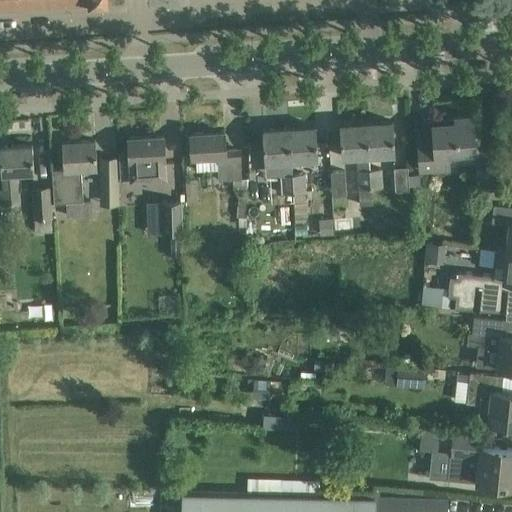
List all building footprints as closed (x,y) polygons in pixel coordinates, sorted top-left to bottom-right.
[(0,0),(0,8),(88,3),(88,5),(108,3),(107,0),(0,0)] [(417,140),(419,160),(419,170),(449,168),(448,151),(475,149),(473,115),(454,116),(455,122),(432,123),(433,139),(417,140)] [(366,122),(368,154),(381,154),(395,153),(394,141),(393,121),(366,122)] [(366,122),(340,124),(342,156),(356,155),(357,170),(369,169),(368,154),(366,122)] [(316,126),(289,127),(291,160),(318,158),(316,126)] [(262,129),(263,149),(264,161),(291,160),(289,127),(262,129)] [(241,178),(241,164),(240,149),(225,150),(224,132),(189,134),(191,157),(217,155),(218,180),(220,179),(221,190),(234,189),(237,197),(232,197),(231,203),(237,203),(237,217),(246,217),(247,193),(246,178),(241,178)] [(128,153),(121,153),(122,171),(130,170),(130,178),(146,177),(165,176),(164,159),(165,159),(163,136),(128,138),(128,153)] [(62,142),(63,162),(64,168),(51,168),(54,203),(67,202),(67,215),(92,213),(91,199),(83,200),(81,168),(97,167),(96,160),(95,140),(62,142)] [(3,188),(0,188),(0,209),(19,208),(18,201),(17,188),(16,172),(33,171),(33,164),(32,144),(0,145),(0,155),(1,166),(1,173),(2,173),(3,188)] [(118,156),(99,157),(100,204),(119,204),(118,156)] [(395,191),(409,190),(409,186),(408,174),(408,167),(394,167),(395,191)] [(382,168),(369,169),(370,188),(383,186),(382,168)] [(369,169),(357,170),(356,170),(357,189),(370,188),(369,169)] [(333,196),(345,195),(344,171),(331,172),(333,196)] [(305,173),(292,174),(293,193),(307,192),(305,173)] [(423,173),(408,174),(409,186),(424,185),(423,173)] [(292,174),(279,175),(281,194),(293,194),(293,193),(292,174)] [(200,204),(198,179),(186,181),(187,196),(185,196),(186,205),(200,204)] [(32,187),(35,233),(52,231),(50,186),(32,187)] [(161,199),(162,233),(171,233),(181,233),(181,199),(161,199)] [(510,224),(507,251),(511,251),(511,206),(493,204),(491,221),(510,224)] [(333,216),(320,217),(321,233),(334,232),(333,216)] [(237,217),(236,238),(245,238),(246,217),(237,217)] [(336,233),(355,231),(354,217),(334,219),(336,233)] [(470,237),(471,226),(462,225),(460,236),(470,237)] [(181,233),(171,233),(171,256),(182,256),(181,233)] [(426,241),(424,260),(443,262),(445,243),(426,241)] [(267,263),(268,245),(247,245),(248,252),(248,261),(255,262),(255,263),(267,263)] [(504,278),(485,276),(459,273),(458,276),(450,276),(449,287),(423,285),(421,305),(449,308),(450,296),(456,296),(455,307),(511,311),(511,295),(508,295),(509,280),(511,280),(511,251),(507,251),(507,252),(497,250),(496,264),(505,266),(504,278)] [(53,303),(43,304),(44,320),(54,319),(53,303)] [(351,312),(341,312),(340,328),(351,329),(351,312)] [(506,319),(487,317),(475,316),(471,345),(477,345),(475,363),(511,367),(511,335),(505,335),(506,319)] [(258,356),(246,351),(243,358),(254,363),(258,356)] [(256,365),(258,366),(257,369),(269,374),(274,361),(260,355),(256,365)] [(419,355),(418,364),(438,365),(438,355),(419,355)] [(315,360),(314,370),(323,371),(324,360),(315,360)] [(425,367),(398,365),(396,385),(423,387),(425,367)] [(456,380),(454,400),(466,401),(481,403),(480,411),(489,412),(488,421),(511,423),(511,391),(496,390),(498,374),(470,371),(468,381),(456,380)] [(295,428),(296,415),(267,413),(266,426),(295,428)] [(438,451),(440,428),(422,426),(420,455),(429,456),(429,451),(438,451)] [(448,478),(476,481),(511,484),(511,448),(476,444),(477,432),(453,430),(448,478)] [(374,511),(375,495),(182,492),(181,511),(374,511)] [(446,511),(447,497),(375,495),(374,511),(446,511)]
